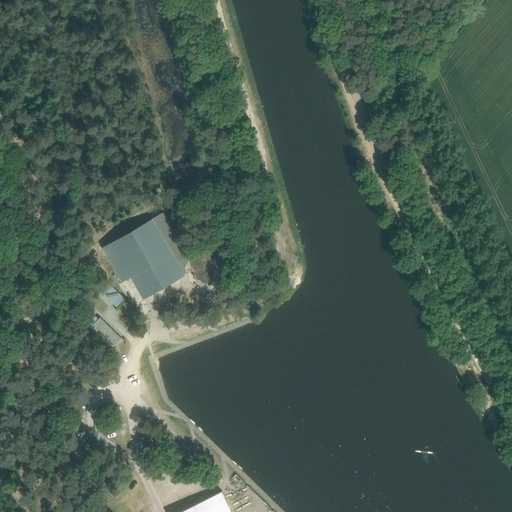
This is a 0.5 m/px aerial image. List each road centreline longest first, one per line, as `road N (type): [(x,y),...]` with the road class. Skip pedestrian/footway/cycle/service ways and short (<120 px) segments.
road 1 (track): [(312,0),(386,191),(511,428)]
road 2 (track): [(212,0),(286,232)]
